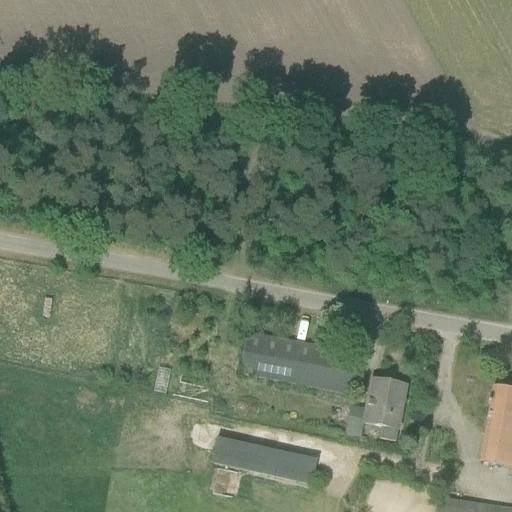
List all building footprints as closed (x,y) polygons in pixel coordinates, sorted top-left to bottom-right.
[(246,335),(238,377),(282,384),(351,397),(359,356),(246,335)] [(405,388),(378,383),(370,381),(365,409),(362,425),(381,429),(379,441),(394,444),(405,388)] [(511,392),(492,388),(489,403),(487,403),(486,406),(489,406),(478,463),(511,469),(511,392)] [(315,459),(214,438),(208,465),(309,486),(315,459)] [(511,511),(437,500),(434,511),(511,511)]
